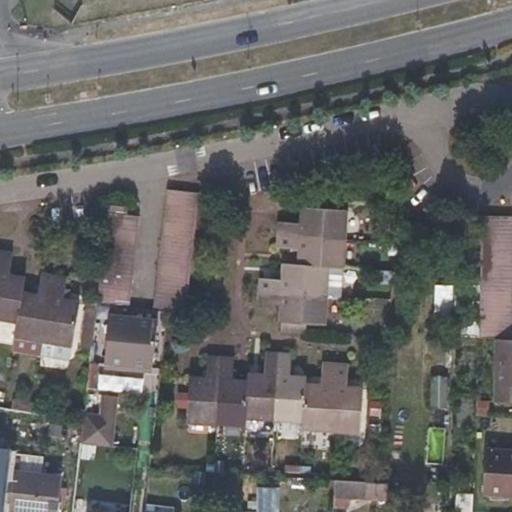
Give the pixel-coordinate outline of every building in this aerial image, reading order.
[(168,191),(153,311),(157,311),(165,312),(184,314),(198,194),(168,191)] [(108,206),(96,305),(127,308),(136,218),(125,216),(126,209),(108,206)] [(344,211),(301,208),(300,224),(280,222),(278,249),(298,251),(297,265),(285,264),(284,280),(263,278),(261,304),(282,306),(281,322),(321,325),(325,267),(340,268),(344,211)] [(480,237),(480,275),(479,285),(478,338),(496,338),(509,338),(511,216),(472,215),(472,236),(480,237)] [(0,318),(15,322),(13,335),(43,340),(72,345),(79,304),(62,302),(66,281),(54,278),(40,276),(36,298),(20,295),(22,280),(7,278),(11,256),(0,254),(0,318)] [(127,308),(126,317),(156,320),(157,311),(153,311),(127,308)] [(108,315),(107,324),(123,326),(124,317),(108,315)] [(150,369),(156,320),(126,317),(124,317),(123,326),(107,324),(102,363),(150,369)] [(511,338),(509,338),(496,338),(495,401),(511,401),(511,338)] [(204,380),(189,380),(186,421),(212,422),(243,424),(244,416),(271,418),(302,421),(302,427),(328,429),(358,431),(361,389),(344,389),(346,367),(330,366),(320,365),(319,387),(304,386),(304,378),(289,377),(290,356),(276,355),(265,354),(263,376),(247,375),(247,382),(231,381),(233,359),(217,358),(206,358),(204,380)] [(430,407),(445,409),(449,377),(434,375),(430,407)] [(82,422),(81,438),(110,442),(116,394),(101,393),(99,410),(84,408),(82,422)] [(429,429),(427,462),(439,463),(441,430),(429,429)] [(511,454),(487,454),(485,497),(511,498),(511,454)] [(8,473),(3,511),(55,511),(60,479),(8,473)] [(387,484),(333,480),(332,507),(348,508),(349,499),(386,501),(387,484)] [(274,511),(274,489),(256,489),(256,511),(274,511)]
